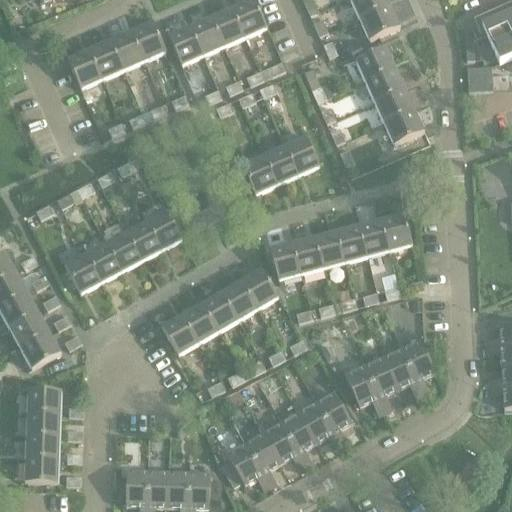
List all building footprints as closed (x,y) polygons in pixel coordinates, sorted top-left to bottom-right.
[(390,10),(385,0),(354,0),(350,2),(360,23),(390,10)] [(304,6),(310,20),(319,16),(313,2),(304,6)] [(267,33),(253,3),(232,12),(245,42),(267,33)] [(399,31),(390,10),(360,23),(369,45),(399,31)] [(245,42),(232,12),(211,21),(224,51),(245,42)] [(511,14),(502,19),(511,40),(511,14)] [(511,40),(502,19),(483,28),(500,68),(511,62),(511,40)] [(224,51),(211,21),(190,30),(203,61),(224,51)] [(314,27),(320,41),(329,37),(323,23),(314,27)] [(167,57),(154,26),(132,36),(145,66),(167,57)] [(203,61),(190,30),(169,40),(182,70),(203,61)] [(145,66),(132,36),(111,45),(124,75),(145,66)] [(124,75),(111,45),(89,54),(103,84),(124,75)] [(323,49),(329,63),(338,59),(332,45),(323,49)] [(395,72),(386,51),(354,65),(364,86),(395,72)] [(476,65),(475,62),(475,53),(467,53),(467,66),(476,65)] [(103,84),(89,54),(68,63),(81,94),(103,84)] [(282,66),(269,72),(273,81),(286,75),(282,66)] [(484,71),(476,72),(477,84),(485,84),(484,71)] [(492,71),(484,71),(485,84),(493,83),(492,71)] [(405,93),(395,72),(364,86),(374,107),(405,93)] [(477,84),(476,72),(468,73),(469,85),(477,84)] [(314,74),(306,78),(313,94),(319,108),(328,104),(314,74)] [(261,76),(247,82),(251,91),(264,85),(261,76)] [(493,95),(493,83),(485,84),(485,96),(493,95)] [(477,96),(477,84),(469,85),(469,97),(471,97),(477,96)] [(485,96),(485,84),(477,84),(477,96),(485,96)] [(240,85),(226,91),(230,100),(244,94),(240,85)] [(273,88),(260,94),(264,103),(277,98),(273,88)] [(414,114),(405,93),(374,107),(383,128),(414,114)] [(219,94),(205,100),(209,109),(223,103),(219,94)] [(253,97),(239,103),(243,112),(257,106),(253,97)] [(185,99),(172,105),(176,114),(190,109),(185,99)] [(231,107),(217,113),(221,122),(235,116),(231,107)] [(164,109),(151,114),(155,124),(168,118),(164,109)] [(331,111),(322,115),(328,129),(337,125),(331,111)] [(424,136),(414,114),(383,128),(393,150),(424,136)] [(143,118),(130,124),(134,133),(147,127),(143,118)] [(122,127),(109,132),(113,142),(126,136),(122,127)] [(340,132),(331,136),(337,149),(346,146),(340,132)] [(319,171),(305,140),(284,150),(297,180),(319,171)] [(297,180),(284,150),(263,159),(277,190),(297,180)] [(350,154),(341,158),(347,171),(356,167),(350,154)] [(277,190),(263,159),(241,169),(255,200),(277,190)] [(131,165),(118,172),(119,174),(123,181),(136,174),(132,167),(131,165)] [(111,176),(98,183),(99,184),(103,192),(116,185),(112,178),(111,176)] [(91,187),(79,194),(84,203),(96,196),(92,188),(91,187)] [(79,194),(58,205),(59,205),(63,213),(76,207),(77,209),(85,205),(84,203),(79,194)] [(50,209),(37,216),(41,224),(55,218),(50,210),(50,209)] [(183,245),(167,216),(146,227),(162,256),(183,245)] [(413,250),(405,218),(382,224),(390,256),(413,250)] [(390,256),(382,224),(360,230),(368,262),(390,256)] [(162,256),(146,227),(126,237),(142,267),(162,256)] [(368,262),(360,230),(338,235),(346,267),(368,262)] [(346,267),(338,235),(315,241),(324,273),(346,267)] [(142,267),(126,237),(106,248),(121,277),(142,267)] [(324,273),(315,241),(293,247),(301,279),(324,273)] [(301,279),(293,247),(270,253),(278,285),(301,279)] [(121,277),(106,248),(86,258),(101,288),(121,277)] [(0,285),(16,276),(5,256),(0,258),(0,285)] [(101,288),(86,258),(65,269),(80,299),(101,288)] [(37,269),(33,260),(19,267),(24,276),(37,269)] [(279,302),(263,273),(242,285),(259,314),(279,302)] [(0,311),(27,297),(16,276),(0,285),(0,311)] [(48,287),(43,278),(30,285),(35,294),(48,287)] [(259,314),(242,285),(222,296),(239,325),(259,314)] [(411,299),(425,295),(422,286),(408,289),(411,299)] [(400,291),(385,295),(388,304),(403,301),(400,291)] [(239,325),(222,296),(202,307),(219,337),(239,325)] [(38,317),(27,297),(0,311),(0,315),(9,333),(38,317)] [(378,297),(363,301),(365,310),(380,307),(378,297)] [(60,309),(55,300),(42,307),(47,316),(60,309)] [(356,303),(341,306),(344,316),(358,312),(356,303)] [(219,337),(202,307),(182,318),(199,348),(219,337)] [(334,309),(319,312),(322,322),(336,318),(334,309)] [(396,311),(385,315),(387,323),(398,320),(396,311)] [(311,314),(297,318),(299,328),(314,324),(311,314)] [(50,337),(38,317),(9,333),(20,353),(50,337)] [(199,348),(182,318),(162,330),(178,359),(199,348)] [(71,329),(66,320),(53,327),(58,336),(71,329)] [(511,351),(511,330),(500,331),(501,344),(486,345),(486,353),(511,351)] [(315,331),(312,340),(320,343),(323,335),(315,331)] [(61,358),(50,337),(20,353),(31,374),(61,358)] [(82,348),(77,340),(64,347),(69,356),(82,348)] [(435,378),(421,345),(402,354),(422,400),(430,397),(423,383),(435,378)] [(286,354),(291,363),(304,356),(299,347),(286,354)] [(331,349),(322,354),(327,363),(336,358),(331,349)] [(511,372),(511,351),(486,353),(487,361),(502,360),(502,373),(511,372)] [(422,400),(402,354),(383,362),(398,395),(409,390),(415,403),(422,400)] [(282,355),(269,361),(274,371),(286,364),(282,355)] [(398,395),(383,362),(365,370),(385,417),(392,414),(386,400),(398,395)] [(262,365),(249,372),(254,381),(267,374),(262,365)] [(385,417),(365,370),(345,379),(360,411),(372,406),(378,420),(385,417)] [(511,392),(511,372),(502,373),(503,385),(487,386),(488,394),(511,392)] [(242,375),(229,382),(233,391),(247,384),(242,375)] [(276,379),(265,385),(272,396),(282,391),(276,379)] [(221,386),(208,393),(213,402),(226,395),(221,386)] [(511,414),(511,392),(488,394),(488,402),(504,401),(504,415),(511,414)] [(62,395),(28,394),(27,417),(61,419),(62,395)] [(353,428),(335,397),(317,407),(341,451),(348,447),(341,434),(353,428)] [(341,451),(317,407),(299,417),(317,448),(328,442),(335,454),(341,451)] [(69,412),(69,422),(83,423),(84,413),(69,412)] [(61,419),(27,417),(26,440),(60,442),(61,419)] [(317,448),(299,417),(281,427),(306,471),(312,467),(305,455),(317,448)] [(306,471),(281,427),(263,437),(281,468),(292,462),(299,475),(306,471)] [(68,435),(68,445),(83,446),(83,436),(68,435)] [(281,468),(263,437),(245,447),(270,491),(276,487),(269,475),(281,468)] [(60,442),(26,440),(25,463),(59,465),(60,442)] [(270,491),(245,447),(227,458),(244,488),(256,482),(263,495),(270,491)] [(67,458),(67,468),(82,468),(82,458),(67,458)] [(59,465),(25,463),(24,487),(58,488),(59,465)] [(146,511),(148,477),(127,476),(126,511),(139,511),(138,511),(146,511)] [(167,511),(168,477),(148,477),(146,511),(167,511)] [(187,511),(189,478),(168,477),(167,511),(187,511)] [(210,511),(212,479),(189,478),(187,511),(210,511)] [(66,481),(66,491),(81,491),(81,481),(66,481)]
